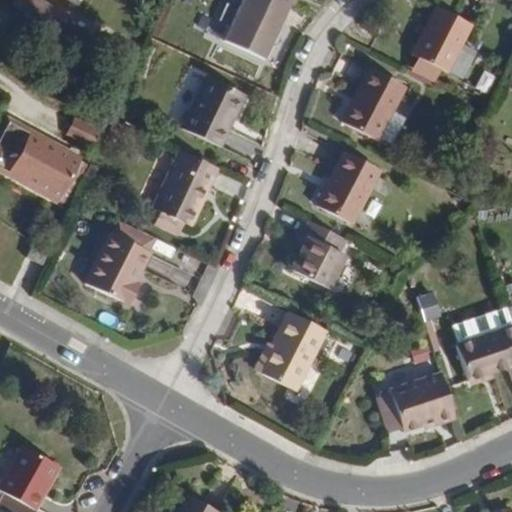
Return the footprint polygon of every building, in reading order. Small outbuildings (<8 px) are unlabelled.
[(39,0),(13,0),(11,6),(57,31),(66,15),(39,0)] [(259,62),(283,8),(267,0),(242,0),(222,46),(259,62)] [(294,13),(300,0),(267,0),(283,8),(294,13)] [(464,54),(474,36),(437,17),(412,66),(420,70),(443,82),(444,82),(449,85),(450,82),(464,54)] [(45,28),(38,43),(63,56),(71,41),(45,28)] [(464,89),(478,62),(464,54),(450,82),(464,89)] [(443,82),(420,70),(413,83),(438,95),(444,82),(443,82)] [(378,153),(407,97),(369,78),(340,134),(378,153)] [(218,155),(242,101),(205,85),(181,139),(218,155)] [(73,117),(64,136),(92,149),(101,131),(73,117)] [(79,164),(80,161),(9,122),(0,137),(0,156),(20,167),(13,181),(57,205),(79,164)] [(126,151),(132,138),(106,126),(105,128),(100,139),(126,151)] [(20,167),(0,156),(0,173),(13,181),(20,167)] [(189,230),(213,176),(176,158),(151,213),(154,215),(177,225),(189,230)] [(354,236),(382,182),(345,162),(316,218),(354,236)] [(63,206),(84,167),(79,164),(58,203),(63,206)] [(177,225),(154,215),(149,227),(172,237),(177,225)] [(140,258),(147,241),(112,225),(105,242),(140,258)] [(330,300),(345,270),(341,268),(348,253),(307,232),(293,261),(299,264),(291,280),(330,300)] [(129,288),(142,259),(140,258),(105,242),(82,294),(125,313),(135,291),(129,288)] [(61,249),(57,257),(67,262),(71,255),(61,249)] [(296,404),(326,343),(291,326),(261,386),(296,404)] [(433,329),(420,332),(432,362),(443,359),(433,329)] [(468,390),(511,373),(511,337),(456,357),(468,390)] [(417,374),(433,369),(427,354),(412,358),(417,374)] [(456,427),(439,382),(388,400),(389,404),(403,441),(435,430),(436,434),(456,427)] [(403,441),(389,404),(376,409),(389,446),(403,441)] [(23,511),(32,511),(57,469),(21,449),(0,485),(0,499),(0,500),(23,511)] [(0,511),(23,511),(0,500),(0,499),(0,511)]
